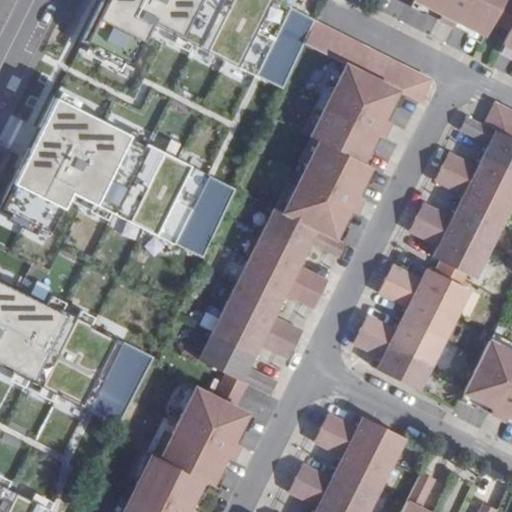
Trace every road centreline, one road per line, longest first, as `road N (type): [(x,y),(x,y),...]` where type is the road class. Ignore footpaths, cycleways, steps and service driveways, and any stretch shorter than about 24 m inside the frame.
road 1 (residential): [(455,70),(313,365)]
road 2 (residential): [(313,365),(511,466)]
road 3 (residential): [(313,365),(238,511)]
road 4 (residential): [(455,70),(325,5)]
